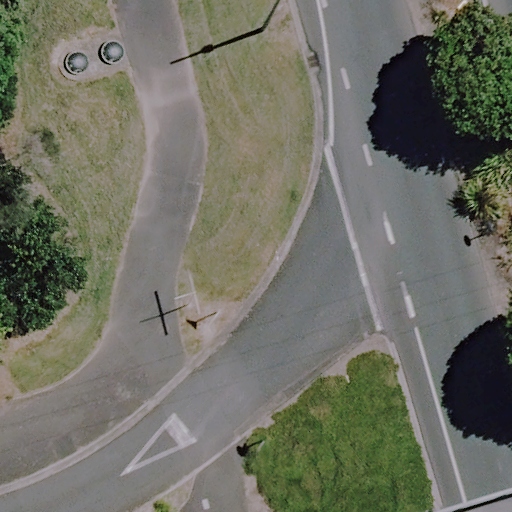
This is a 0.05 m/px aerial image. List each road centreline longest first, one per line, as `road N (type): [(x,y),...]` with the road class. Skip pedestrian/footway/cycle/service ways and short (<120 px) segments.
road 1 (secondary): [(55,511),(191,425),(315,318),(378,224),(402,156)]
road 2 (secondary): [(503,511),(402,156)]
road 3 (secondary): [(402,156),(359,0)]
